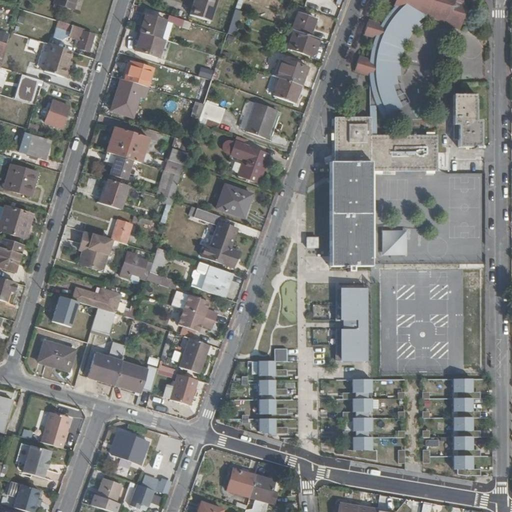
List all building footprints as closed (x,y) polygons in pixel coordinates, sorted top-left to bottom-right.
[(72,10),(75,0),(53,0),(53,3),(72,10)] [(210,21),(217,0),(193,0),(189,14),(210,21)] [(399,59),(396,59),(401,42),(404,43),(409,27),(414,28),(415,24),(417,18),(423,15),(447,23),(446,25),(460,30),(467,7),(461,5),(462,0),(394,0),(396,0),(394,6),(396,7),(390,11),(383,19),(370,15),(366,28),(377,31),(374,41),(371,53),(361,50),(357,62),(370,67),(370,118),(370,135),(375,135),(375,105),(375,71),(391,77),(391,76),(393,77),(399,59)] [(309,36),(315,19),(298,12),(292,30),(293,30),(309,36)] [(165,21),(145,14),(139,32),(159,39),(165,21)] [(181,27),(184,20),(168,15),(166,22),(171,23),(181,27)] [(86,32),(87,30),(58,21),(53,38),(62,40),(68,37),(78,40),(80,41),(78,49),(88,52),(94,35),(86,32)] [(166,41),(171,23),(166,22),(165,21),(159,39),(164,40),(166,41)] [(396,97),(393,90),(391,84),(396,84),(396,79),(396,74),(396,72),(398,72),(399,61),(402,52),(404,44),(408,38),(413,31),(418,25),(415,24),(414,28),(409,27),(404,43),(401,42),(396,59),(399,59),(393,77),(391,76),(391,77),(375,71),(375,105),(383,117),(401,106),(396,97)] [(312,57),(319,39),(309,36),(293,30),(287,48),(312,57)] [(159,58),(164,40),(159,39),(139,32),(137,32),(135,40),(138,41),(134,51),(159,58)] [(0,42),(7,45),(9,38),(2,36),(0,42)] [(67,77),(75,51),(50,44),(42,70),(67,77)] [(303,77),(306,68),(282,60),(275,77),(279,78),(300,86),(301,86),(304,78),(303,77)] [(147,87),(153,69),(131,62),(128,72),(131,73),(129,82),(147,87)] [(200,67),(198,76),(212,79),(214,70),(200,67)] [(35,105),(42,81),(31,78),(23,102),(35,105)] [(294,104),(300,86),(279,78),(272,96),(294,104)] [(144,98),(148,88),(147,87),(129,82),(126,81),(123,80),(120,79),(110,111),(132,118),(140,96),(144,98)] [(481,120),(476,120),(476,95),(453,94),(453,125),(458,125),(458,148),(481,148),(481,120)] [(69,106),(53,101),(44,123),(61,128),(69,106)] [(200,116),(203,105),(195,102),(191,116),(199,118),(200,116)] [(203,105),(200,116),(219,123),(224,109),(204,102),(203,105)] [(266,139),(276,110),(255,103),(245,131),(266,139)] [(437,171),(437,135),(370,135),(370,118),(334,118),(334,162),(329,162),(329,183),(329,216),(330,256),(330,266),(371,266),(370,171),(437,171)] [(36,132),(38,126),(29,123),(28,129),(36,132)] [(140,163),(148,138),(114,127),(106,152),(115,155),(132,161),(140,163)] [(44,160),(50,141),(32,135),(27,154),(44,160)] [(180,176),(191,143),(174,137),(164,171),(180,176)] [(230,155),(235,143),(229,141),(226,141),(224,143),(223,145),(222,146),(222,149),(223,150),(224,152),(226,153),(230,155)] [(258,184),(269,154),(235,142),(235,143),(230,155),(243,159),(237,176),(258,184)] [(112,164),(115,155),(106,152),(103,161),(112,164)] [(126,180),(132,161),(115,155),(112,164),(109,174),(126,180)] [(31,197),(37,173),(10,165),(3,189),(31,197)] [(172,200),(180,176),(164,171),(163,170),(160,181),(167,184),(163,197),(172,200)] [(120,210),(128,186),(107,180),(99,204),(120,210)] [(156,195),(163,197),(167,184),(160,181),(156,195)] [(216,208),(243,218),(251,195),(224,185),(216,208)] [(26,225),(30,214),(4,206),(0,218),(0,231),(24,239),(29,225),(26,225)] [(188,215),(193,217),(196,209),(191,207),(188,215)] [(218,222),(220,217),(196,209),(193,217),(217,226),(209,247),(204,246),(201,256),(224,266),(232,268),(235,261),(232,260),(233,257),(236,258),(238,252),(230,249),(237,229),(218,222)] [(133,216),(132,220),(150,225),(151,221),(133,216)] [(125,244),(131,225),(117,221),(111,240),(125,244)] [(407,230),(382,230),(381,255),(407,256),(407,230)] [(306,248),(317,248),(317,237),(306,237),(306,245),(306,248)] [(22,245),(1,239),(0,242),(0,267),(14,271),(22,245)] [(159,275),(167,251),(157,248),(150,271),(159,275)] [(152,262),(147,260),(136,257),(136,255),(127,252),(124,260),(122,266),(120,273),(129,276),(131,271),(141,275),(140,276),(140,278),(140,279),(141,280),(143,280),(145,279),(145,278),(145,277),(145,276),(147,269),(149,270),(152,262)] [(224,280),(226,272),(199,262),(196,270),(193,271),(191,276),(193,279),(190,287),(221,298),(227,281),(224,280)] [(168,287),(171,280),(161,277),(159,284),(168,288),(168,287)] [(13,293),(16,283),(0,278),(0,300),(5,303),(9,292),(13,293)] [(168,287),(175,290),(177,282),(171,280),(168,287)] [(367,321),(367,288),(342,289),(342,304),(336,304),(336,305),(336,321),(341,321),(367,321)] [(100,296),(80,289),(79,290),(75,289),(72,300),(82,303),(95,307),(97,308),(114,313),(120,296),(102,290),(100,296)] [(183,310),(187,296),(176,291),(171,306),(183,310)] [(208,303),(187,296),(183,310),(177,325),(197,332),(200,325),(211,329),(216,314),(205,310),(208,303)] [(92,315),(95,307),(82,303),(80,312),(92,315)] [(108,335),(114,313),(97,308),(91,330),(108,335)] [(133,319),(135,313),(124,310),(122,315),(133,319)] [(367,321),(341,321),(341,326),(341,330),(367,330),(367,321)] [(342,363),(367,362),(367,330),(341,330),(336,331),(336,348),(341,348),(342,363)] [(198,374),(208,345),(189,339),(179,367),(198,374)] [(57,348),(58,346),(44,341),(37,362),(68,371),(74,353),(57,348)] [(121,362),(125,347),(113,343),(109,358),(94,354),(87,377),(139,394),(141,389),(150,392),(157,368),(147,365),(146,369),(121,362)] [(286,351),(274,351),(274,364),(286,363),(286,351)] [(149,357),(147,364),(157,366),(159,359),(149,357)] [(274,364),(257,364),(257,379),(274,378),(274,372),(274,364)] [(160,365),(158,375),(172,378),(174,369),(160,365)] [(189,406),(197,380),(177,374),(173,387),(166,385),(162,397),(169,399),(169,400),(189,406)] [(352,459),(373,463),(374,453),(369,453),(369,439),(365,439),(365,433),(369,433),(370,419),(365,419),(365,413),(370,413),(370,400),(366,400),(366,394),(370,394),(370,380),(350,380),(350,394),(353,394),(353,401),(350,401),(350,414),(353,414),(353,420),(350,420),(349,433),(353,433),(353,439),(349,439),(349,452),(352,453),(352,459)] [(465,478),(467,478),(467,471),(470,471),(470,459),(467,459),(467,452),(470,452),(471,439),(468,439),(468,433),(471,433),(471,420),(468,420),(468,413),(471,413),(471,400),(468,400),(468,394),(471,394),(471,380),(452,380),(451,394),(456,394),(456,400),(451,400),(451,413),(455,413),(455,419),(451,419),(451,433),(455,433),(455,439),(451,439),(450,452),(455,452),(455,458),(450,458),(450,472),(454,472),(454,477),(465,478)] [(274,391),(274,383),(257,383),(257,398),(274,398),(274,391)] [(0,432),(2,433),(12,400),(0,396),(0,432)] [(257,403),(257,418),(274,417),(274,411),(274,402),(257,403)] [(62,448),(71,418),(50,412),(42,437),(45,437),(43,443),(62,448)] [(274,440),(274,437),(274,430),(274,422),(257,422),(257,435),(274,440)] [(138,467),(146,444),(119,434),(111,458),(138,467)] [(48,461),(51,451),(30,446),(22,472),(43,478),(45,470),(47,470),(49,461),(48,461)] [(423,450),(422,463),(429,463),(430,450),(423,450)] [(352,459),(352,453),(349,452),(340,451),(340,457),(352,459)] [(249,498),(255,475),(233,469),(226,491),(249,498)] [(137,484),(129,503),(150,511),(157,511),(164,496),(167,497),(172,484),(145,473),(140,486),(137,484)] [(277,493),(271,491),(274,481),(255,475),(249,498),(255,499),(252,509),(245,510),(244,511),(265,511),(267,505),(266,504),(266,503),(267,503),(268,503),(273,505),(277,493)] [(111,511),(121,485),(103,478),(97,495),(94,495),(91,506),(111,511)] [(16,497),(20,484),(10,481),(6,494),(16,497)] [(13,507),(29,511),(33,511),(35,506),(37,498),(40,490),(20,484),(16,497),(13,507)] [(221,511),(223,510),(200,502),(196,511),(221,511)] [(367,511),(368,508),(339,503),(337,511),(367,511)]
